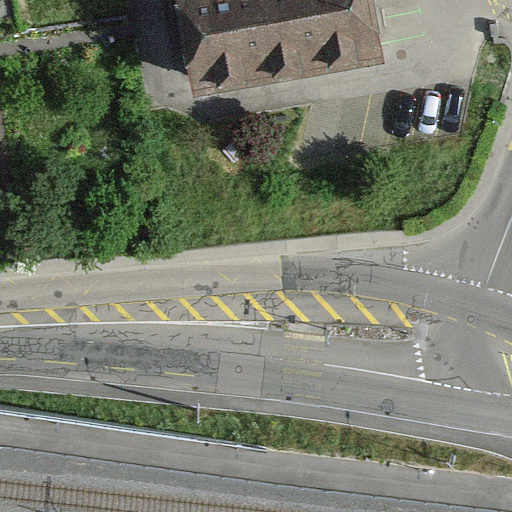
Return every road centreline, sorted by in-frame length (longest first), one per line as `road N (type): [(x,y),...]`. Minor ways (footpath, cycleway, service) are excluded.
road 1 (tertiary): [(458,361),(299,338),(0,321)]
road 2 (residential): [(458,361),(511,218)]
